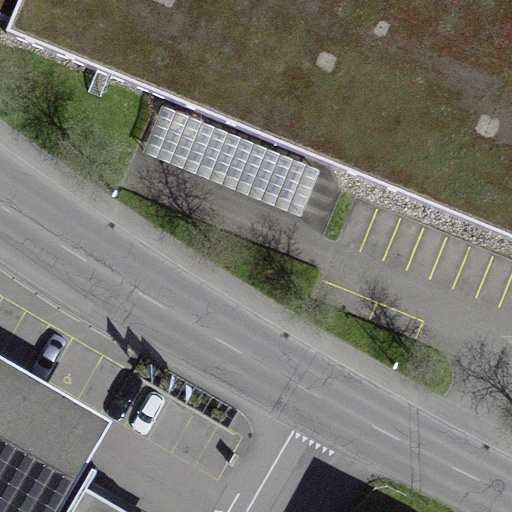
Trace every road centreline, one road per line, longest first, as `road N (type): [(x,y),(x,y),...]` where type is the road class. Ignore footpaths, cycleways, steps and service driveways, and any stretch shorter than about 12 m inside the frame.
road 1 (residential): [(511,492),(134,296),(0,198)]
road 2 (unknown): [(511,331),(450,462)]
